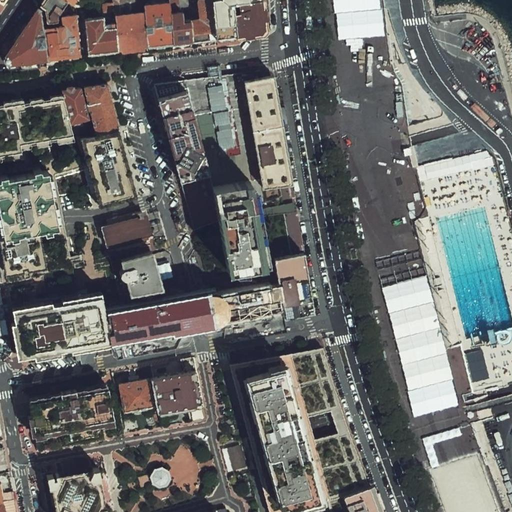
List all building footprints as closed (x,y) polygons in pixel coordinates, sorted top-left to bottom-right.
[(67,1),(66,0),(43,0),(40,4),(45,8),(47,21),(58,19),(57,14),(67,1)] [(182,0),(170,0),(170,1),(174,46),(185,45),(184,20),(182,0)] [(216,40),(213,0),(199,0),(201,18),(184,20),(185,45),(216,40)] [(213,0),(216,40),(237,38),(234,15),(241,14),(240,0),(213,0)] [(265,0),(240,0),(241,14),(234,15),(237,38),(262,37),(267,34),(269,25),(265,0)] [(170,1),(145,3),(146,10),(148,46),(174,46),(170,1)] [(41,8),(38,7),(5,54),(10,64),(48,60),(44,26),(41,8)] [(146,10),(116,14),(117,27),(118,52),(148,52),(148,46),(146,10)] [(44,26),(48,60),(83,56),(79,14),(60,15),(61,24),(47,26),(44,26)] [(104,15),(84,18),(88,55),(118,52),(117,27),(104,27),(104,15)] [(272,70),(240,76),(260,185),(289,178),(272,70)] [(119,126),(112,81),(24,97),(0,101),(0,159),(33,153),(31,145),(34,145),(79,136),(119,126)] [(179,180),(211,171),(186,82),(154,90),(179,180)] [(119,126),(79,136),(96,202),(136,192),(119,126)] [(48,169),(0,177),(0,238),(6,272),(46,264),(39,229),(58,225),(48,169)] [(211,171),(179,180),(193,229),(222,221),(215,187),(211,171)] [(255,182),(215,187),(222,221),(226,267),(267,261),(260,215),(259,207),(255,182)] [(259,207),(260,215),(297,210),(296,199),(259,207)] [(147,214),(101,225),(106,246),(152,235),(147,214)] [(366,281),(387,277),(378,240),(358,245),(366,281)] [(164,285),(153,250),(123,257),(130,291),(164,285)] [(275,280),(280,310),(281,316),(306,310),(313,309),(302,250),(270,255),(275,280)] [(439,442),(397,278),(369,285),(378,321),(381,320),(411,436),(423,433),(426,445),(439,442)] [(280,310),(275,280),(189,298),(104,310),(109,341),(196,326),(280,310)] [(104,310),(101,291),(13,306),(21,354),(109,341),(104,310)] [(486,329),(489,344),(497,342),(494,333),(493,327),(486,329)] [(237,367),(275,511),(279,511),(343,495),(364,490),(325,344),(237,367)] [(196,356),(155,364),(163,411),(205,404),(196,356)] [(153,372),(118,378),(123,409),(158,403),(153,372)] [(107,373),(26,387),(35,435),(116,420),(107,373)] [(228,470),(247,466),(242,443),(223,447),(228,470)] [(108,511),(98,455),(44,466),(53,511),(108,511)] [(163,467),(155,469),(151,476),(153,484),(161,488),(169,485),(173,478),(171,473),(170,470),(163,467)] [(137,477),(139,489),(150,487),(147,475),(137,477)] [(378,511),(370,487),(343,495),(350,511),(378,511)]
